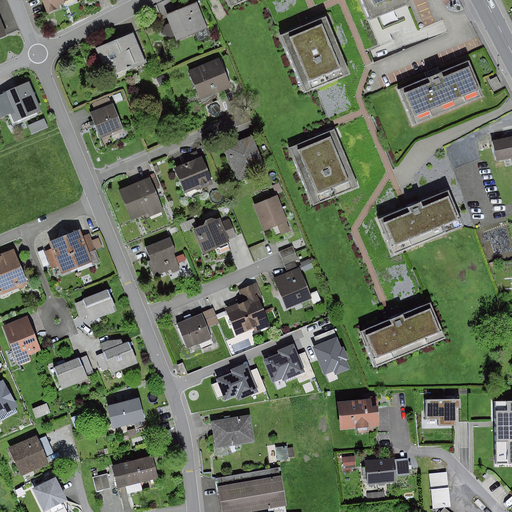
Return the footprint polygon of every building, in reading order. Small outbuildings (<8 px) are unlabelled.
[(45,0),(51,16),(74,8),(72,2),(77,0),(45,0)] [(407,4),(405,0),(362,0),(370,19),(407,4)] [(199,4),(171,16),(182,42),(210,30),(199,4)] [(0,13),(0,12),(0,40),(9,37),(0,13)] [(350,74),(326,17),(281,36),(305,93),(350,74)] [(137,35),(101,51),(112,77),(149,62),(137,35)] [(225,60),(195,71),(206,99),(235,87),(225,60)] [(483,95),(468,61),(400,91),(415,125),(483,95)] [(34,85),(0,98),(0,115),(2,120),(17,113),(20,122),(45,112),(34,85)] [(113,104),(90,113),(92,117),(100,138),(123,130),(113,104)] [(43,119),(28,126),(32,134),(47,127),(43,119)] [(357,186),(334,130),(290,148),(314,205),(357,186)] [(257,137),(229,147),(241,182),(269,171),(257,137)] [(511,140),(491,145),(496,164),(511,160),(511,140)] [(206,158),(179,168),(188,195),(215,185),(206,158)] [(149,178),(119,190),(131,220),(149,213),(151,217),(163,212),(149,178)] [(462,225),(447,191),(380,218),(394,253),(462,225)] [(283,195),(258,205),(268,228),(278,224),(282,234),(297,228),(283,195)] [(212,226),(197,231),(205,255),(235,244),(233,238),(240,236),(231,213),(209,221),(212,226)] [(51,249),(45,251),(52,268),(58,265),(62,273),(92,262),(93,266),(100,263),(89,233),(82,235),(80,229),(48,241),(51,249)] [(176,239),(150,248),(155,261),(150,264),(155,277),(182,268),(177,254),(181,252),(176,239)] [(19,251),(0,257),(0,296),(0,297),(32,286),(19,251)] [(304,267),(278,277),(291,308),(317,298),(304,267)] [(248,305),(230,311),(240,337),(273,325),(259,285),(243,291),(248,305)] [(107,290),(84,299),(92,320),(115,311),(107,290)] [(362,330),(376,365),(445,336),(431,302),(362,330)] [(214,310),(180,323),(191,351),(217,341),(212,326),(219,323),(214,310)] [(26,317),(3,327),(19,364),(30,360),(28,356),(40,351),(30,327),(26,317)] [(341,349),(337,339),(314,348),(325,374),(334,370),(336,374),(349,369),(345,360),(347,359),(343,348),(341,349)] [(113,342),(103,346),(115,375),(142,364),(134,343),(128,346),(126,341),(113,342)] [(304,373),(293,346),(279,352),(280,354),(264,361),(272,381),(284,376),(286,380),(304,373)] [(84,359),(60,368),(68,389),(92,380),(84,359)] [(257,392),(246,365),(232,371),(233,373),(217,380),(225,400),(237,395),(239,399),(257,392)] [(17,407),(3,381),(0,382),(0,420),(16,412),(15,409),(17,407)] [(143,398),(115,406),(121,429),(149,421),(143,398)] [(460,400),(426,400),(426,420),(438,421),(438,426),(460,426),(460,400)] [(386,401),(345,404),(347,430),(387,427),(386,401)] [(511,401),(493,402),(495,463),(511,462),(511,401)] [(46,404),(33,410),(37,419),(50,413),(46,404)] [(82,414),(72,418),(75,428),(86,423),(82,414)] [(253,415),(217,420),(221,447),(257,442),(253,415)] [(40,436),(13,448),(26,477),(53,466),(40,436)] [(158,457),(117,466),(122,488),(163,479),(158,457)] [(359,459),(345,461),(347,472),(360,471),(359,459)] [(397,459),(369,462),(372,485),(400,482),(397,459)] [(282,468),(219,479),(225,511),(247,511),(289,505),(282,468)] [(94,474),(97,489),(118,484),(115,474),(111,475),(110,470),(94,474)] [(447,474),(430,476),(434,509),(451,507),(447,474)] [(63,477),(38,489),(49,511),(51,511),(74,501),(63,477)]
